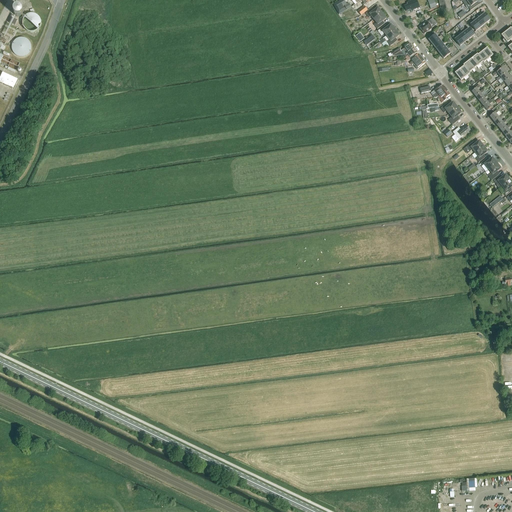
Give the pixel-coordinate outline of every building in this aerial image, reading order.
[(410,10),(411,12),(420,8),(416,0),(414,0),(407,3),(407,5),(404,7),(406,12),(410,10)] [(434,0),(428,2),(431,9),(436,8),(434,0)] [(477,2),(475,0),(469,0),(464,4),(468,9),(469,8),(470,11),(475,7),(474,5),(477,2)] [(346,11),(347,10),(352,7),(349,3),(343,7),(346,11)] [(358,12),(360,14),(361,16),(367,11),(364,7),(358,12)] [(14,12),(14,13),(14,14),(15,14),(15,15),(15,16),(16,16),(16,17),(17,17),(18,18),(19,18),(20,18),(21,18),(21,17),(22,17),(23,16),(23,15),(24,15),(24,14),(24,13),(24,12),(24,11),(23,11),(23,10),(22,9),(21,9),(20,8),(19,8),(18,8),(18,9),(17,9),(16,9),(16,10),(15,10),(15,11),(15,12),(14,12)] [(371,16),(374,20),(382,13),(378,8),(373,12),(371,9),(366,14),(369,18),(371,16)] [(480,17),(485,24),(490,21),(482,11),(481,12),(483,15),(480,17)] [(386,19),(382,13),(374,20),(376,23),(374,25),(377,29),(383,25),(382,22),(386,19)] [(12,15),(8,22),(15,25),(17,20),(13,18),(14,16),(12,15)] [(25,20),(24,20),(24,21),(24,22),(23,23),(23,24),(23,25),(23,26),(24,27),(24,28),(24,29),(25,29),(25,30),(26,31),(27,32),(28,32),(29,33),(30,33),(31,33),(32,33),(33,33),(34,33),(35,33),(36,33),(37,32),(38,31),(39,31),(39,30),(40,30),(40,29),(40,28),(41,28),(41,27),(41,26),(41,25),(41,24),(41,23),(41,22),(41,21),(40,20),(40,19),(39,18),(38,18),(38,17),(37,17),(36,16),(35,16),(34,16),(33,15),(32,15),(31,16),(30,16),(29,16),(28,16),(28,17),(27,17),(26,18),(25,19),(25,20)] [(474,17),(473,18),(481,28),(485,24),(480,17),(477,20),(474,17)] [(481,28),(473,18),(471,19),(474,23),(471,25),(476,32),(481,28)] [(430,20),(427,22),(419,28),(424,35),(432,29),(432,28),(434,26),(430,20)] [(387,37),(395,30),(391,25),(386,29),(384,26),(379,30),(381,33),(383,31),(387,37)] [(463,28),(462,29),(469,39),(474,35),(469,29),(466,31),(463,28)] [(463,34),(459,36),(465,43),(469,39),(462,29),(460,31),(463,34)] [(507,43),(511,39),(511,30),(511,29),(501,36),(507,43)] [(395,30),(387,37),(389,40),(387,42),(390,46),(396,42),(395,40),(399,36),(395,30)] [(356,36),(360,42),(364,39),(360,33),(356,36)] [(364,42),(367,46),(375,39),(372,35),(364,42)] [(432,45),(442,37),(441,36),(438,38),(435,35),(428,40),(432,45)] [(460,47),(465,43),(459,36),(456,39),(454,36),(452,37),(460,47)] [(442,37),(432,45),(436,50),(443,44),(440,41),(443,39),(442,37)] [(13,48),(13,49),(13,50),(13,51),(13,52),(13,53),(14,53),(14,54),(15,55),(16,56),(17,56),(18,57),(19,57),(20,58),(21,58),(22,58),(23,58),(24,57),(25,57),(26,57),(26,56),(27,56),(28,55),(29,54),(29,53),(30,53),(30,52),(30,51),(30,50),(31,50),(31,49),(31,48),(30,47),(30,46),(30,45),(29,44),(29,43),(28,43),(28,42),(27,42),(26,41),(25,40),(24,40),(23,40),(22,40),(21,40),(20,40),(19,40),(18,40),(18,41),(17,41),(16,42),(15,42),(15,43),(14,43),(14,44),(13,45),(13,46),(13,47),(13,48)] [(404,56),(414,49),(410,44),(403,50),(401,52),(399,49),(391,54),(393,57),(404,55),(404,56)] [(443,44),(436,50),(440,55),(450,47),(448,45),(445,48),(443,44)] [(450,47),(440,55),(443,59),(450,54),(448,51),(451,48),(450,47)] [(482,52),(490,61),(491,60),(490,58),(493,56),(487,48),(482,52)] [(414,49),(404,56),(405,58),(408,56),(410,58),(417,53),(414,49)] [(490,61),(482,52),(478,56),(483,62),(484,63),(487,61),(488,63),(490,61)] [(413,65),(413,66),(422,59),(418,55),(411,60),(412,62),(410,64),(411,66),(413,65)] [(478,56),(477,55),(473,58),(480,68),(482,66),(480,65),(483,62),(478,56)] [(480,68),(473,58),(468,62),(474,69),(477,67),(478,69),(480,68)] [(417,70),(425,64),(422,59),(413,66),(417,70)] [(464,66),(469,73),(472,71),(474,73),(475,71),(474,69),(468,62),(463,66),(464,66)] [(464,66),(460,70),(467,79),(469,78),(467,76),(470,74),(469,73),(464,66)] [(500,78),(507,73),(503,68),(497,73),(496,72),(492,75),(494,77),(497,74),(499,77),(500,78)] [(467,79),(460,70),(455,74),(461,81),(464,79),(465,81),(467,79)] [(510,78),(507,73),(500,78),(499,77),(496,80),(498,82),(501,79),(503,82),(504,83),(510,78)] [(3,74),(1,78),(0,77),(0,83),(15,91),(19,81),(3,74)] [(511,84),(511,79),(510,78),(504,83),(503,82),(500,85),(502,87),(505,84),(507,87),(508,88),(511,84)] [(480,93),(479,93),(477,90),(480,87),(479,85),(475,88),(476,89),(472,92),(475,97),(480,93)] [(433,92),(435,94),(433,96),(434,98),(436,98),(437,97),(446,91),(443,86),(438,89),(437,88),(433,92)] [(484,98),(483,97),(481,94),(484,92),(482,90),(479,93),(480,93),(475,97),(479,102),(484,98)] [(446,91),(437,97),(442,103),(446,100),(445,99),(450,95),(446,91)] [(484,98),(479,102),(483,107),(488,103),(487,102),(485,99),(488,97),(486,95),(483,97),(484,98)] [(492,108),(489,105),(492,102),(490,100),(487,102),(488,103),(483,107),(487,112),(492,108)] [(449,114),(457,108),(453,103),(448,106),(447,104),(441,109),(444,113),(447,111),(449,114)] [(457,108),(449,114),(452,118),(448,120),(453,126),(459,120),(457,117),(462,113),(457,108)] [(494,122),(499,118),(498,117),(501,115),(497,110),(494,113),(494,114),(490,117),(494,122)] [(501,115),(498,117),(499,118),(494,122),(498,127),(503,123),(502,122),(500,119),(503,117),(501,115)] [(498,127),(502,132),(507,128),(506,127),(504,124),(507,122),(505,120),(502,122),(503,123),(498,127)] [(470,131),(466,125),(460,131),(458,129),(453,133),(459,140),(464,136),(467,133),(469,131),(470,131)] [(509,125),(506,127),(507,128),(502,132),(506,137),(511,133),(510,132),(508,129),(511,127),(509,125)] [(475,153),(483,147),(479,141),(474,145),(473,143),(466,148),(470,152),(473,150),(475,153)] [(483,147),(475,153),(478,157),(475,158),(479,163),(485,158),(483,156),(488,152),(483,147)] [(488,170),(497,164),(492,158),(488,162),(486,160),(481,163),(483,166),(484,165),(488,170)] [(497,164),(488,170),(491,173),(488,176),(492,181),(499,176),(496,173),(501,169),(497,164)] [(502,187),(510,180),(506,175),(501,179),(499,176),(493,181),(497,185),(499,184),(502,187)] [(511,182),(510,180),(502,187),(504,190),(502,192),(506,196),(511,192),(510,189),(511,187),(511,182)]
